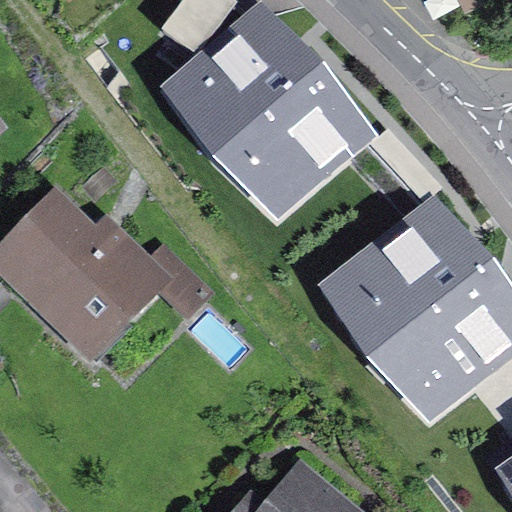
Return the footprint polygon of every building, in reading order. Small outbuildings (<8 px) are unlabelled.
[(220,0),(169,0),(193,25),(220,0)] [(368,136),(261,14),(164,98),(271,220),(368,136)] [(207,284),(164,244),(150,258),(107,217),(95,230),(54,191),(0,247),(0,280),(92,368),(160,297),(178,315),(207,284)] [(511,356),(511,308),(433,207),(324,291),(427,423),(511,356)] [(364,511),(299,461),(264,505),(248,493),(233,511),(364,511)] [(511,462),(494,475),(511,500),(511,462)]
